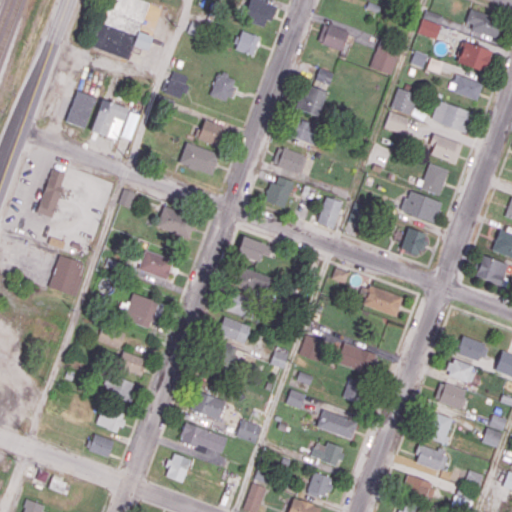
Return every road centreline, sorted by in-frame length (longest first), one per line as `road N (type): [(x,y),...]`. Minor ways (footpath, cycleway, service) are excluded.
road 1 (residential): [(116,511),(304,0)]
road 2 (residential): [(17,132),(511,313)]
road 3 (residential): [(355,511),(511,89)]
road 4 (residential): [(0,435),(203,511)]
road 5 (secondary): [(0,177),(67,0)]
